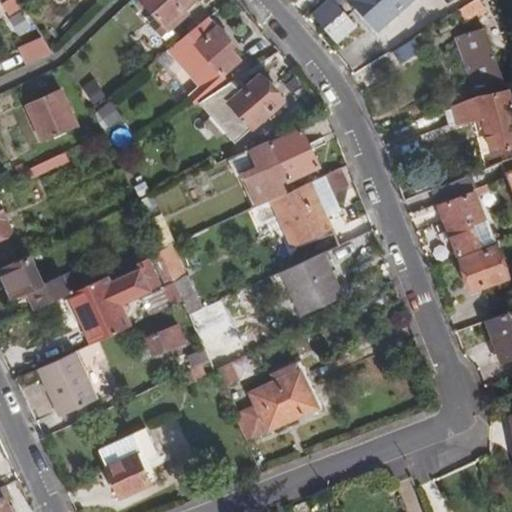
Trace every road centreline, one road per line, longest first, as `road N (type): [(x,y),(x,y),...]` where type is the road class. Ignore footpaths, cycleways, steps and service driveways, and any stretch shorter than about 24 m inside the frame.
road 1 (residential): [(205,511),(464,418),(391,216),(331,81),(261,0)]
road 2 (residential): [(0,390),(54,511)]
